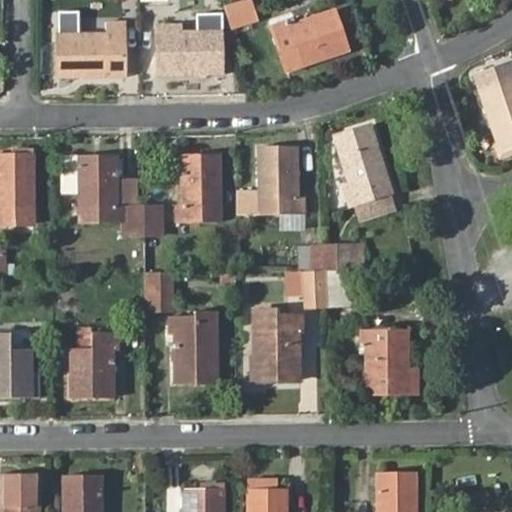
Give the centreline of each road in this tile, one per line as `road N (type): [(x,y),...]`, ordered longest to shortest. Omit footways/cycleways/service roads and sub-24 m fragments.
road 1 (residential): [(0,438),(493,429)]
road 2 (residential): [(428,64),(314,105),(264,112),(23,115)]
road 3 (residential): [(493,429),(450,204)]
road 4 (residential): [(450,204),(428,64)]
